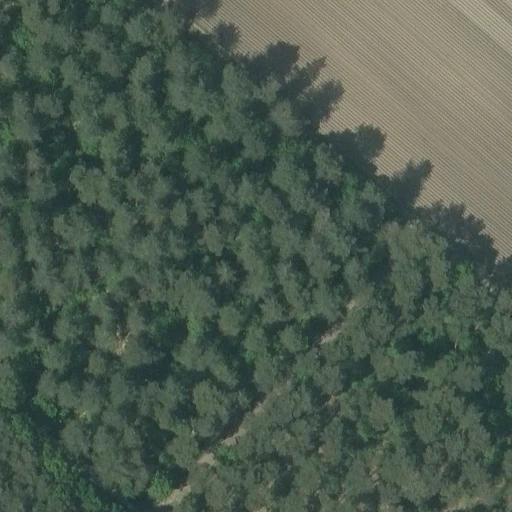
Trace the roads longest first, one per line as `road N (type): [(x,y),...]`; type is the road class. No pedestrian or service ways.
road 1 (track): [(147,0),(511,312)]
road 2 (track): [(413,227),(156,511)]
road 3 (unclassified): [(123,511),(0,407)]
